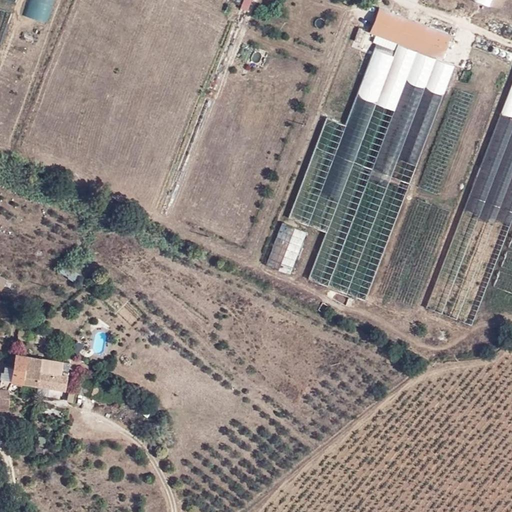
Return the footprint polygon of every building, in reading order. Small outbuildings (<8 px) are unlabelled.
[(82,175),(123,67),(148,0),(76,0),(19,149),(82,175)] [(485,0),(435,0),(435,3),(478,21),(485,0)] [(511,0),(500,0),(491,28),(511,35),(511,0)] [(417,50),(440,59),(450,33),(379,7),(369,32),(374,35),(417,50)] [(308,277),(327,285),(417,50),(374,35),(372,42),(375,44),(343,125),(325,119),(288,218),(325,233),(308,277)] [(439,61),(440,59),(417,50),(327,285),(362,300),(451,65),(439,61)] [(143,76),(123,67),(82,175),(101,183),(143,76)] [(470,324),(511,216),(511,82),(426,307),(470,324)] [(306,232),(283,223),(267,264),(290,272),(306,232)] [(70,270),(66,267),(61,271),(67,275),(70,270)] [(79,276),(70,270),(67,275),(75,280),(79,276)] [(37,329),(37,333),(36,342),(44,344),(46,330),(37,329)] [(30,341),(31,332),(19,330),(17,339),(30,341)] [(113,370),(120,362),(87,335),(79,344),(98,360),(95,364),(104,370),(107,366),(113,370)] [(34,383),(34,357),(18,354),(15,364),(3,362),(0,381),(0,409),(8,410),(8,387),(11,379),(34,383)] [(43,358),(34,357),(34,383),(39,384),(43,358)] [(43,358),(39,384),(54,387),(66,390),(69,362),(43,358)] [(97,398),(100,385),(80,378),(76,391),(97,398)] [(114,403),(118,390),(100,385),(97,398),(114,403)] [(114,403),(121,404),(125,393),(118,390),(114,403)]
